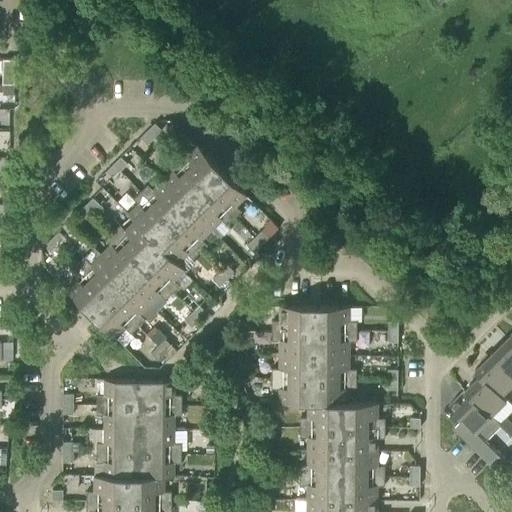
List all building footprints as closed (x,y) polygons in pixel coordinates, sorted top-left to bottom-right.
[(3,58),(3,83),(14,83),(14,58),(3,58)] [(14,83),(3,83),(3,91),(3,93),(14,93),(14,83)] [(155,122),(148,129),(155,136),(162,129),(155,122)] [(155,136),(148,129),(141,136),(148,143),(155,136)] [(182,149),(175,157),(210,192),(227,174),(198,144),(187,155),(182,149)] [(114,162),(125,173),(128,176),(135,169),(128,163),(121,156),(114,162)] [(210,192),(175,157),(168,164),(173,169),(163,179),(193,209),(210,192)] [(125,173),(114,162),(106,170),(114,177),(116,175),(119,179),(125,173)] [(227,174),(210,192),(234,217),(242,210),(237,205),(247,194),(227,174)] [(193,209),(163,179),(153,188),(148,183),(141,190),(176,226),(193,209)] [(176,226),(141,190),(134,197),(139,202),(128,213),(135,220),(159,243),(176,226)] [(234,217),(210,192),(193,209),(212,228),(222,219),(227,224),(234,217)] [(86,203),(93,211),(100,204),(93,196),(86,203)] [(93,211),(86,203),(79,211),(86,218),(93,211)] [(212,228),(193,209),(176,226),(200,250),(207,243),(202,238),(212,228)] [(63,227),(67,232),(74,225),(70,221),(68,219),(62,226),(63,227)] [(159,243),(135,220),(125,229),(120,224),(113,231),(142,260),(159,243)] [(200,250),(176,226),(159,243),(178,262),(188,252),(193,258),(200,250)] [(52,237),(59,244),(66,237),(59,230),(52,237)] [(261,244),(269,237),(261,230),(254,237),(261,244)] [(142,260),(113,231),(106,238),(111,243),(101,253),(125,277),(142,260)] [(59,244),(52,237),(45,244),(52,252),(59,244)] [(261,244),(254,237),(247,244),(254,251),(261,244)] [(178,262),(159,243),(142,260),(173,291),(180,284),(175,279),(185,269),(178,262)] [(125,277),(101,253),(91,263),(86,258),(79,265),(108,295),(125,277)] [(173,291),(142,260),(125,277),(151,303),(160,293),(165,298),(173,291)] [(227,263),(220,270),(227,278),(234,271),(227,263)] [(108,295),(79,265),(72,272),(77,277),(66,287),(91,312),(108,295)] [(227,278),(220,270),(213,278),(220,285),(227,278)] [(151,303),(125,277),(108,295),(139,325),(146,318),(141,313),(151,303)] [(139,325),(108,295),(91,312),(116,337),(126,327),(131,332),(139,325)] [(308,402),(308,403),(316,403),(350,402),(350,401),(349,401),(349,388),(357,388),(357,368),(349,368),(350,340),(357,340),(357,320),(350,320),(350,299),(280,298),(280,319),(272,319),(272,339),(279,339),(279,352),(269,352),(269,354),(279,355),(279,367),(272,367),(272,387),(279,387),(279,400),(269,400),(269,403),(279,403),(279,402),(308,402)] [(192,311),(200,319),(207,311),(199,304),(192,311)] [(200,319),(192,311),(185,318),(192,326),(200,319)] [(388,331),(399,331),(399,320),(388,320),(388,331)] [(158,345),(165,338),(167,336),(159,327),(150,336),(158,345)] [(399,331),(388,331),(388,340),(398,340),(399,331)] [(491,352),(511,373),(511,342),(507,337),(491,352)] [(165,338),(158,345),(165,352),(173,345),(165,338)] [(165,352),(158,345),(151,352),(158,359),(165,352)] [(501,393),(502,393),(511,382),(511,373),(491,352),(475,369),(480,374),(481,373),(501,393)] [(388,378),(398,378),(398,368),(388,368),(388,378)] [(491,413),(500,422),(501,424),(511,434),(511,433),(511,422),(506,416),(511,409),(511,402),(507,398),(502,393),(501,393),(481,373),(480,374),(466,388),(491,413)] [(104,461),(104,474),(104,475),(184,475),(184,474),(174,474),(174,462),(182,462),(182,442),(174,442),(175,429),(185,429),(185,426),(175,426),(175,414),(182,414),(182,394),(175,394),(175,379),(105,378),(105,393),(97,393),(97,413),(104,413),(104,441),(97,441),(97,461),(104,461)] [(398,378),(388,378),(388,388),(398,388),(398,378)] [(501,424),(500,422),(491,413),(466,388),(450,404),(464,418),(454,427),(490,463),(499,454),(486,439),(501,424)] [(63,404),(74,404),(74,393),(63,393),(63,404)] [(378,402),(350,401),(350,402),(316,403),(308,403),(308,416),(300,416),(300,436),(307,436),(307,448),(297,448),(297,451),(307,451),(307,464),(300,464),(300,484),(307,484),(307,496),(297,496),(297,499),(307,499),(307,511),(300,511),(299,511),(377,511),(378,484),(385,484),(385,464),(378,464),(378,436),(385,436),(385,416),(378,416),(378,402)] [(74,404),(63,404),(63,413),(74,413),(74,404)] [(410,417),(410,427),(421,427),(421,417),(410,417)] [(63,451),(73,451),(73,441),(63,441),(63,451)] [(73,451),(63,451),(63,461),(73,461),(73,451)] [(489,464),(496,471),(507,461),(499,454),(490,463),(489,464)] [(410,475),(420,475),(420,464),(410,465),(410,475)] [(184,477),(184,475),(104,475),(104,474),(95,475),(94,489),(87,489),(87,509),(94,509),(94,511),(164,511),(164,510),(172,510),(172,490),(164,490),(165,476),(174,477),(184,477)] [(420,475),(410,475),(410,485),(420,485),(420,475)] [(63,499),(63,489),(52,489),(52,499),(63,499)]
